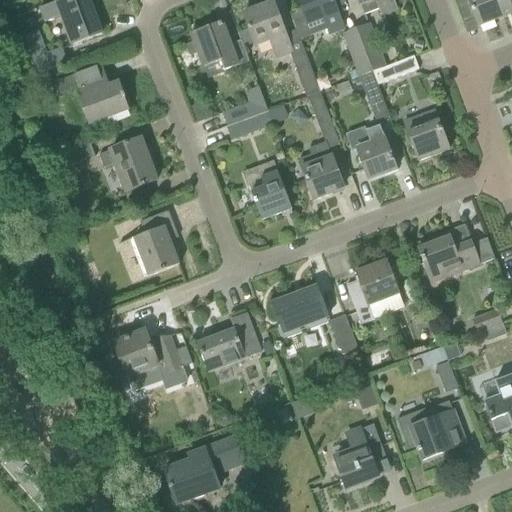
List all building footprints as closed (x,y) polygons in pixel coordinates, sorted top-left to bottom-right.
[(69,48),(101,36),(87,0),(63,0),(39,9),(45,23),(59,18),(69,48)] [(297,0),(302,12),(291,16),(300,41),(311,37),(307,26),(323,20),(327,31),(329,37),(343,31),(337,15),(331,0),(297,0)] [(381,17),(395,12),(391,0),(357,0),(363,16),(378,10),(381,17)] [(499,0),(456,0),(454,1),(463,24),(475,19),(478,27),(506,16),(499,0)] [(511,14),(511,0),(499,0),(506,16),(511,14)] [(276,59),(291,54),(273,4),(243,15),(248,30),(237,34),(244,51),(270,42),(276,59)] [(221,23),(191,35),(193,41),(198,53),(207,79),(248,64),(242,49),(240,43),(229,47),(221,23)] [(372,74),(385,69),(368,26),(356,31),(372,74)] [(361,78),(372,74),(356,31),(344,35),(361,78)] [(61,50),(46,56),(37,32),(24,37),(38,74),(66,63),(61,50)] [(306,98),(307,98),(319,93),(305,56),(292,61),(306,98)] [(377,87),(418,71),(413,58),(385,69),(372,74),(377,87)] [(119,83),(109,87),(101,67),(54,85),(60,98),(74,92),(88,127),(129,112),(124,100),(125,99),(119,83)] [(389,119),(377,87),(372,74),(361,78),(359,79),(376,124),(389,119)] [(348,82),(336,87),(341,100),(353,95),(348,82)] [(227,128),(267,113),(258,88),(245,93),(249,104),(222,115),(227,128)] [(328,150),(339,146),(319,93),(307,98),(324,143),(308,149),(310,157),(298,161),(314,202),(332,195),(331,193),(343,189),(328,150)] [(280,108),(267,113),(272,126),(285,121),(280,108)] [(231,142),(272,126),(267,113),(227,128),(226,128),(231,142)] [(418,163),(448,151),(434,113),(404,124),(418,163)] [(368,182),(396,171),(380,128),(366,133),(370,145),(356,150),(368,182)] [(123,195),(156,182),(141,140),(98,156),(103,169),(113,166),(123,195)] [(59,171),(93,158),(89,146),(54,159),(59,171)] [(261,222),(291,211),(274,164),(244,175),(261,222)] [(170,242),(178,239),(168,213),(139,224),(144,237),(134,241),(148,278),(179,266),(170,242)] [(454,250),(450,239),(448,235),(416,246),(430,285),(494,262),(487,243),(472,248),(471,244),(454,250)] [(358,282),(346,287),(361,326),(374,321),(369,307),(399,296),(400,295),(393,279),(408,274),(403,260),(388,266),(387,262),(355,274),(358,282)] [(283,335),(328,318),(317,288),(272,305),(283,335)] [(492,329),(502,326),(496,312),(469,322),(475,336),(492,329)] [(261,355),(253,334),(246,315),(230,321),(233,331),(197,345),(208,375),(261,355)] [(342,357),(357,351),(345,317),(329,323),(342,357)] [(502,326),(492,329),(496,339),(505,336),(502,326)] [(168,338),(149,345),(145,333),(124,340),(125,342),(114,346),(126,379),(164,365),(167,374),(181,369),(168,338)] [(266,362),(275,359),(269,343),(260,346),(266,362)] [(455,344),(442,349),(447,362),(460,357),(455,344)] [(448,364),(435,368),(445,394),(458,390),(448,364)] [(496,434),(511,428),(511,376),(493,384),(498,397),(484,403),(496,434)] [(361,412),(378,406),(367,378),(350,384),(361,412)] [(425,410),(397,421),(405,443),(408,451),(416,447),(422,462),(442,455),(441,453),(460,446),(455,433),(459,431),(452,413),(449,403),(425,412),(425,410)] [(383,453),(376,434),(373,426),(361,431),(360,428),(344,434),(351,451),(333,457),(346,491),(378,479),(370,458),(383,453)] [(214,476),(242,465),(232,440),(188,457),(190,462),(164,472),(176,506),(219,490),(214,476)]
